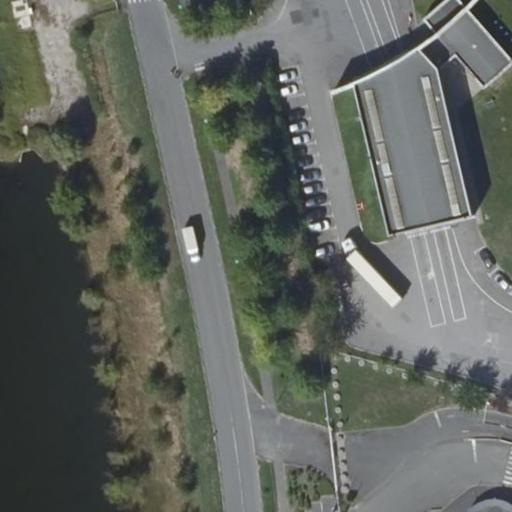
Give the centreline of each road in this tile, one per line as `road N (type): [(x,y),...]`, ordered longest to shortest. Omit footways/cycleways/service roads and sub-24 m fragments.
road 1 (unclassified): [(141,0),(225,375),(242,511)]
road 2 (unknown): [(232,426),(402,463),(418,485)]
